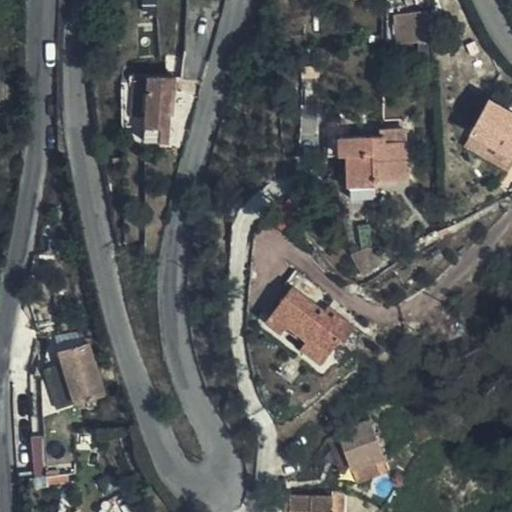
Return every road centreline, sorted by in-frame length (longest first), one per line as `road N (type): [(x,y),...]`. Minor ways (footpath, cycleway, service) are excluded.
road 1 (residential): [(240,0),(200,127),(173,265),(182,353),(226,463),(223,478),(202,487),(171,460),(127,332),(77,83),(83,0)]
road 2 (residential): [(43,0),(40,91),(0,360)]
